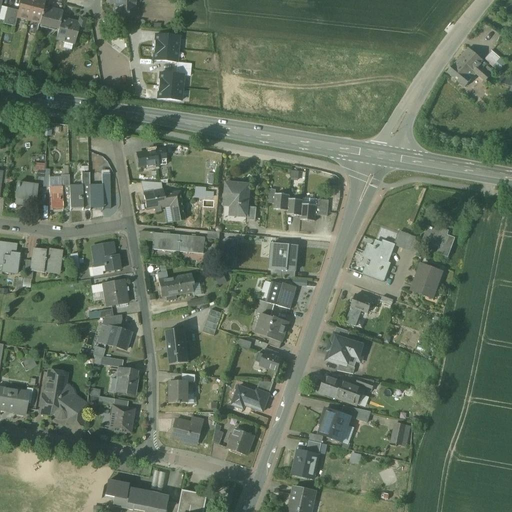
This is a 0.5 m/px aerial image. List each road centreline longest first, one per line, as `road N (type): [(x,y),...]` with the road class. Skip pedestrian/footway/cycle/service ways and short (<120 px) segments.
road 1 (secondary): [(0,97),(377,156)]
road 2 (residential): [(257,481),(377,156)]
road 3 (residential): [(153,454),(151,356),(130,224)]
road 4 (unclassified): [(377,156),(488,0)]
road 5 (residential): [(153,454),(0,430)]
road 6 (secondary): [(377,156),(511,177)]
road 7 (residential): [(130,224),(69,232),(0,224)]
